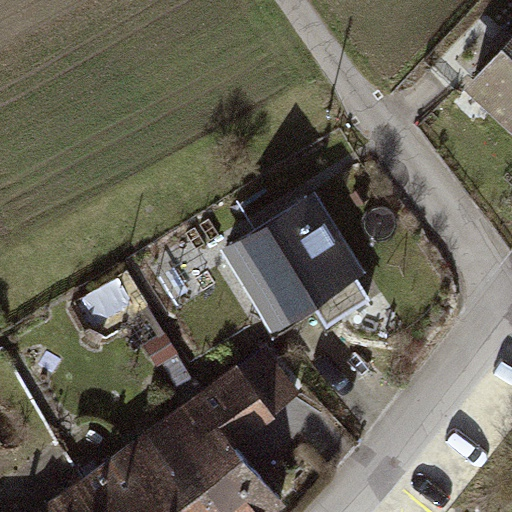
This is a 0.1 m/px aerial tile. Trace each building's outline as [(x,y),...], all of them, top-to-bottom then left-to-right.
[(511,38),(472,74),(511,118),(511,38)] [(362,266),(316,200),(228,246),(274,322),(362,266)] [(303,383),(270,352),(169,420),(226,511),(281,511),(291,504),(239,439),(303,383)] [(110,511),(226,511),(169,420),(89,477),(110,511)] [(8,511),(4,504),(0,508),(0,511),(110,511),(89,477),(43,511),(8,511)]
